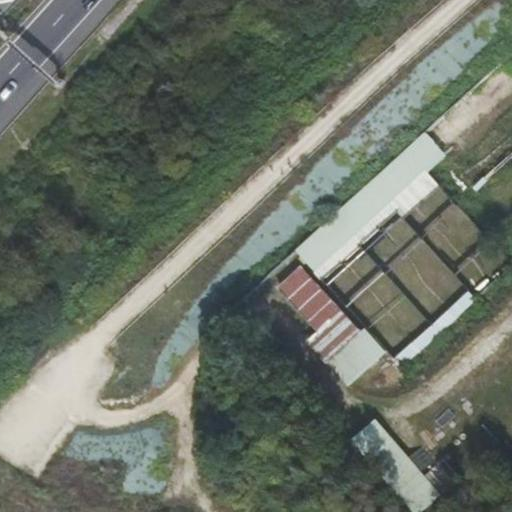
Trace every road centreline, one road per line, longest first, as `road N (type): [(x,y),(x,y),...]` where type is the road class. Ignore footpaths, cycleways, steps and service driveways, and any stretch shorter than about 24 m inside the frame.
road 1 (track): [(471,0),(106,331),(56,387),(112,418),(184,396),(224,324),(268,303),(348,400),(413,404),(511,317)]
road 2 (track): [(216,511),(192,474),(184,396)]
road 3 (motorway): [(0,89),(82,0)]
